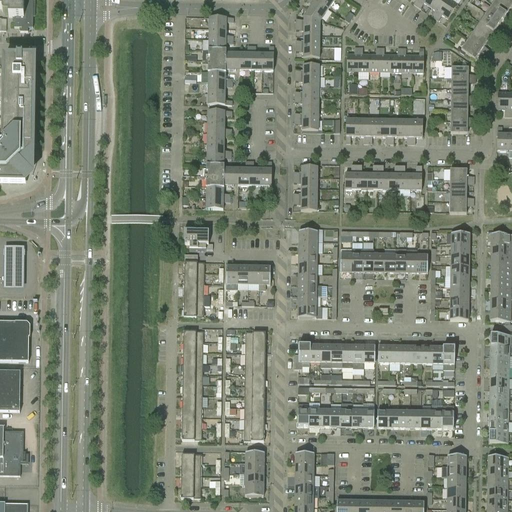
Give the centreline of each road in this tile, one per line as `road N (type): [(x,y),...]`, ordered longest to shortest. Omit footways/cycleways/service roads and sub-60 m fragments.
road 1 (residential): [(282,153),(480,158),(489,70),(511,37)]
road 2 (tertiary): [(83,511),(88,191)]
road 3 (tertiary): [(65,246),(59,511)]
road 4 (residential): [(470,331),(280,327)]
road 5 (residential): [(468,447),(278,447)]
road 6 (residential): [(169,511),(174,325)]
road 7 (tertiary): [(88,191),(90,7)]
road 8 (residential): [(179,188),(182,8)]
road 9 (tertiary): [(68,7),(65,181)]
road 10 (residential): [(280,327),(282,153)]
road 11 (residential): [(282,153),(277,10)]
road 12 (residential): [(278,447),(280,327)]
